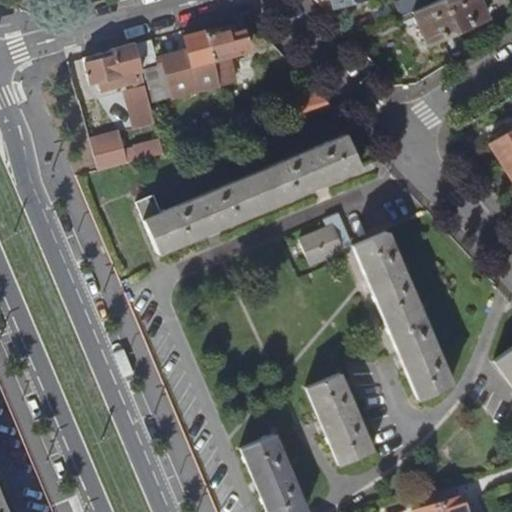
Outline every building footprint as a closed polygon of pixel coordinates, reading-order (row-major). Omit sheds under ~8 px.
[(314,0),(327,13),(339,4),(355,0),(314,0)] [(400,0),(396,2),(402,16),(412,12),(431,3),(429,0),(400,0)] [(412,12),(427,46),(457,32),(442,0),(437,0),(431,3),(412,12)] [(442,0),(457,32),(486,19),(478,0),(442,0)] [(205,30),(220,83),(235,79),(229,55),(248,50),(243,29),(229,33),(226,24),(205,30)] [(134,43),(147,92),(150,100),(220,83),(205,30),(186,35),(189,49),(156,57),(151,38),(134,43)] [(84,56),(94,90),(102,88),(105,97),(137,88),(139,94),(147,92),(134,43),(84,56)] [(294,100),(298,115),(333,105),(321,92),(294,100)] [(196,132),(198,142),(234,132),(231,122),(196,132)] [(507,126),(493,135),(496,141),(511,131),(507,126)] [(491,144),(511,178),(511,130),(511,131),(496,141),(491,144)] [(344,134),(162,211),(152,190),(135,197),(158,252),(358,166),(344,134)] [(144,144),(147,156),(164,151),(160,139),(144,144)] [(301,239),(311,262),(343,248),(340,242),(350,237),(339,213),(325,219),(328,227),(301,239)] [(353,244),(419,397),(451,383),(385,230),(353,244)] [(350,237),(340,242),(343,248),(353,244),(350,237)] [(511,347),(495,360),(511,382),(511,347)] [(308,386),(340,462),(373,449),(339,372),(308,386)] [(241,446),(269,511),(298,511),(306,509),(273,433),(241,446)] [(415,509),(416,511),(469,511),(464,494),(415,509)]
